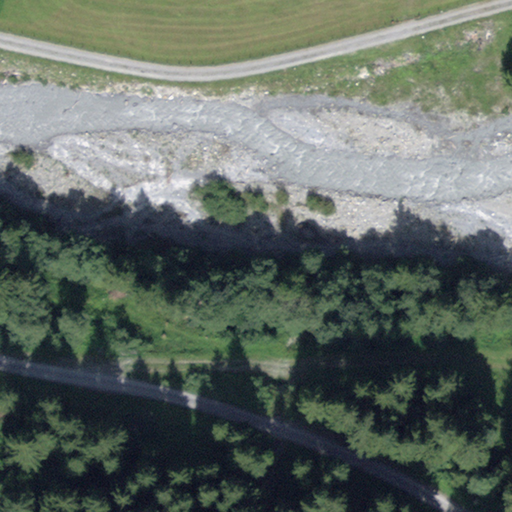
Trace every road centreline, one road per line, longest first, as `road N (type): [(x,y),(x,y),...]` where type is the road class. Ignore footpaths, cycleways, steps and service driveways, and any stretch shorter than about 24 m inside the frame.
road 1 (track): [(0,35),(152,71),(210,72),(285,61),(511,2)]
road 2 (track): [(0,358),(224,408),(424,487),(458,511)]
road 3 (track): [(511,359),(414,354),(283,368),(247,361),(52,370)]
